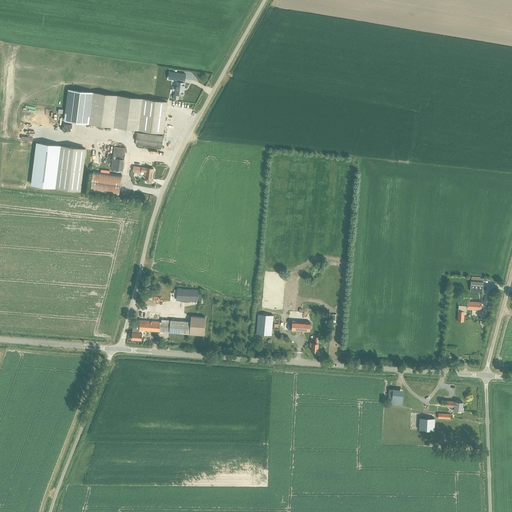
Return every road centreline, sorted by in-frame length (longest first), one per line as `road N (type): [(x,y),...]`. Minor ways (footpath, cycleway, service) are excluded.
road 1 (unclassified): [(120,349),(158,201),(264,0)]
road 2 (tertiary): [(485,376),(120,349)]
road 3 (unclassified): [(112,348),(50,511)]
road 4 (unclassified): [(489,511),(485,376)]
